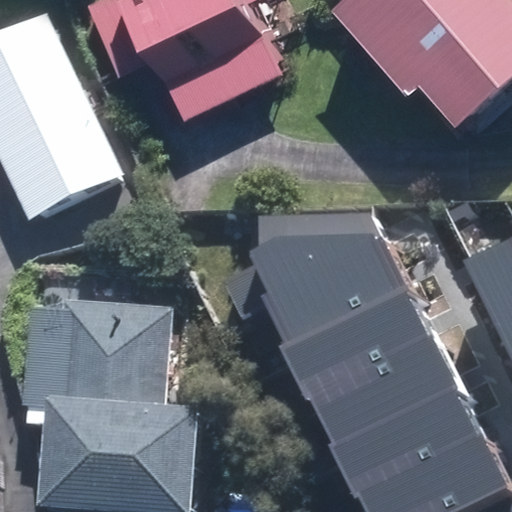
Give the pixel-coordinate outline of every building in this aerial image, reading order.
[(258,4),(264,0),(102,0),(91,5),(122,72),(161,54),(190,119),(290,74),(258,4)] [(511,0),(377,0),(366,10),(439,93),(444,88),(484,126),(511,101),(511,0)] [(49,24),(0,48),(0,168),(32,232),(129,185),(49,24)] [(261,305),(384,246),(368,212),(262,218),(260,247),(248,253),(254,266),(222,281),(239,316),(261,305)] [(511,236),(464,260),(511,358),(511,236)] [(407,293),(384,246),(261,305),(284,352),(407,293)] [(306,397),(429,336),(407,293),(284,352),(306,397)] [(180,317),(68,308),(68,317),(35,315),(28,415),(60,417),(53,511),(204,511),(211,424),(172,421),(180,317)] [(306,397),(332,451),(456,389),(429,336),(306,397)] [(354,496),(481,434),(456,389),(332,451),(354,496)] [(458,511),(508,488),(481,434),(354,496),(361,511),(458,511)] [(511,511),(511,486),(508,488),(458,511),(511,511)]
